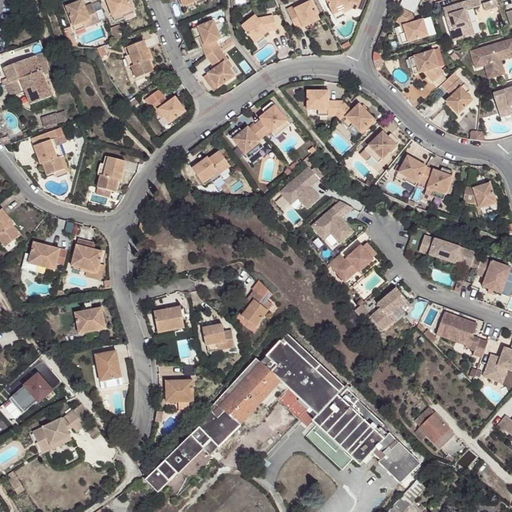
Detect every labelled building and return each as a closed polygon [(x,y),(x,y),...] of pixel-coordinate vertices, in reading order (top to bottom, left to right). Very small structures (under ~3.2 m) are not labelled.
[(82,0),(81,0),(66,7),(75,31),(99,22),(91,3),(85,6),(82,0)] [(127,11),(133,9),(129,0),(106,0),(115,22),(129,16),(127,11)] [(326,0),(333,15),(341,11),(348,7),(350,10),(353,9),(356,10),(356,9),(359,0),(326,0)] [(365,0),(359,0),(356,9),(362,11),(365,0)] [(404,0),(401,8),(403,9),(412,14),(415,15),(422,2),(418,0),(404,0)] [(461,12),(464,11),(479,7),(476,0),(472,0),(442,10),(452,42),(472,36),(469,25),(465,25),(461,12)] [(494,0),(480,5),(483,12),(497,8),(494,0)] [(300,22),(304,28),(319,20),(310,1),(295,8),(294,6),(286,10),(294,25),(300,22)] [(405,33),(408,43),(434,34),(429,17),(415,22),(412,14),(403,9),(396,23),(399,24),(399,27),(402,26),(405,33)] [(344,16),(341,11),(333,15),(336,20),(344,16)] [(255,43),(267,34),(269,31),(277,30),(273,15),(258,18),(255,16),(242,27),(255,43)] [(202,46),(206,57),(230,39),(228,35),(221,39),(214,21),(197,27),(201,37),(204,45),(202,46)] [(297,31),(304,28),(300,22),(294,25),(297,31)] [(68,26),(62,28),(68,43),(75,45),(68,26)] [(119,26),(109,30),(113,43),(121,40),(119,37),(122,35),(119,26)] [(201,37),(197,27),(190,29),(194,40),(201,37)] [(400,45),(408,43),(405,33),(397,36),(400,45)] [(269,36),(267,34),(255,43),(258,46),(269,36)] [(223,53),(234,44),(230,39),(206,57),(215,69),(207,75),(218,88),(235,76),(230,69),(226,63),(229,60),(223,53)] [(492,58),(511,51),(511,41),(511,40),(468,53),(472,64),(481,62),(483,67),(487,80),(498,77),(494,62),(492,58)] [(144,41),(138,42),(141,50),(146,48),(144,41)] [(141,50),(138,42),(124,48),(128,56),(130,56),(133,65),(131,65),(136,78),(153,72),(148,59),(151,58),(146,48),(141,50)] [(103,47),(96,49),(100,58),(107,55),(103,47)] [(438,49),(433,50),(438,67),(443,65),(438,49)] [(433,50),(414,57),(419,73),(422,72),(433,83),(444,73),(438,67),(433,50)] [(511,57),(511,51),(492,58),(494,62),(498,77),(503,75),(499,61),(511,57)] [(376,53),(372,54),(372,61),(374,69),(380,67),(381,66),(381,64),(381,62),(380,59),(379,55),(377,53),(376,53)] [(130,56),(128,56),(123,58),(127,67),(131,65),(133,65),(130,56)] [(34,57),(3,68),(9,83),(5,84),(9,95),(10,95),(10,96),(11,96),(11,97),(12,97),(13,97),(25,93),(30,106),(51,98),(34,57)] [(419,73),(414,57),(406,59),(412,75),(419,73)] [(462,89),(465,85),(454,74),(441,85),(451,97),(446,102),(458,115),(473,101),(466,93),(462,89)] [(218,88),(207,75),(204,77),(215,92),(218,88)] [(511,103),(511,88),(490,95),(497,115),(510,112),(508,108),(507,105),(511,103)] [(159,110),(164,116),(169,124),(186,112),(175,98),(169,102),(159,89),(146,98),(156,112),(159,110)] [(327,116),(335,116),(335,115),(341,100),(329,100),(329,91),(307,91),(307,109),(318,109),(318,105),(327,105),(327,116)] [(127,104),(131,109),(138,104),(134,99),(127,104)] [(352,110),(341,99),(341,100),(335,115),(349,128),(353,125),(360,132),(374,119),(359,104),(352,110)] [(254,125),(265,138),(270,134),(277,129),(281,133),(290,125),(271,102),(266,107),(268,111),(260,118),(261,120),(254,125)] [(317,115),(327,116),(327,105),(318,105),(318,109),(317,115)] [(63,114),(67,126),(70,125),(76,123),(71,111),(63,114)] [(63,114),(48,119),(52,131),(61,128),(67,126),(63,114)] [(260,142),(265,138),(254,125),(249,129),(247,128),(239,134),(236,132),(229,136),(248,159),(258,151),(254,147),(260,142)] [(277,129),(270,134),(273,138),(281,133),(277,129)] [(59,132),(61,136),(53,139),(57,148),(54,149),(57,158),(59,157),(64,169),(53,173),(55,177),(67,172),(59,148),(67,145),(62,131),(59,132)] [(468,140),(474,141),(479,142),(482,142),(482,136),(479,132),(470,131),(468,132),(468,140)] [(33,142),(34,145),(38,144),(42,152),(37,153),(40,165),(42,164),(46,176),(53,173),(64,169),(59,157),(57,158),(54,149),(57,148),(53,139),(61,136),(59,132),(33,142)] [(381,133),(369,144),(374,150),(370,154),(371,155),(378,163),(400,142),(394,136),(391,140),(388,137),(386,138),(381,133)] [(8,139),(0,142),(6,149),(11,147),(8,139)] [(263,147),(260,142),(254,147),(258,151),(263,147)] [(374,150),(369,144),(362,151),(368,158),(371,155),(370,154),(374,150)] [(202,168),(195,173),(204,185),(211,180),(210,178),(218,172),(219,174),(230,166),(219,152),(209,159),(207,157),(198,164),(202,168)] [(118,167),(120,160),(105,156),(103,164),(106,165),(102,175),(100,175),(97,187),(115,192),(119,179),(121,180),(124,169),(118,167)] [(406,179),(415,184),(425,166),(407,156),(395,178),(404,183),(406,179)] [(126,161),(120,160),(118,167),(124,169),(126,161)] [(106,165),(103,164),(100,163),(97,174),(100,175),(102,175),(106,165)] [(192,169),(195,173),(202,168),(198,164),(192,169)] [(321,179),(311,166),(281,191),(292,204),(300,198),(309,209),(321,198),(309,183),(312,181),(315,185),(321,179)] [(426,167),(425,166),(415,184),(417,185),(418,183),(428,187),(427,188),(433,190),(431,196),(443,200),(453,172),(446,170),(445,174),(440,172),(439,174),(425,169),(426,167)] [(210,178),(211,180),(213,183),(221,177),(219,174),(218,172),(210,178)] [(404,183),(413,188),(415,184),(406,179),(404,183)] [(466,187),(463,202),(478,205),(479,209),(496,204),(489,184),(473,188),(466,187)] [(433,190),(427,188),(425,194),(431,196),(433,190)] [(353,209),(341,201),(312,226),(321,236),(329,230),(332,233),(340,243),(354,232),(342,218),(353,209)] [(2,218),(0,215),(0,240),(5,247),(20,236),(12,226),(14,225),(6,215),(2,218)] [(329,230),(321,236),(324,239),(332,233),(329,230)] [(425,237),(419,253),(455,265),(456,264),(471,269),(476,255),(425,237)] [(84,269),(98,272),(99,266),(103,252),(93,249),(86,247),(88,242),(78,239),(77,245),(71,266),(84,269)] [(60,249),(34,242),(31,255),(26,253),(22,268),(36,271),(37,265),(55,270),(60,249)] [(367,243),(362,247),(372,259),(377,255),(367,243)] [(340,254),(329,264),(344,282),(358,271),(359,272),(373,260),(372,259),(362,247),(361,246),(345,260),(340,254)] [(510,272),(482,261),(476,277),(485,281),(482,290),(501,297),(510,272)] [(98,272),(84,269),(83,274),(101,279),(104,267),(99,266),(98,272)] [(511,291),(511,272),(510,272),(501,297),(509,300),(511,291)] [(272,293),(258,279),(251,289),(253,291),(248,297),(254,301),(249,307),(242,316),(256,327),(273,304),(267,300),(272,293)] [(459,282),(454,294),(459,295),(463,284),(459,282)] [(387,317),(406,301),(396,290),(377,305),(380,309),(370,318),(381,332),(392,323),(387,317)] [(244,303),(249,307),(254,301),(248,297),(244,303)] [(154,312),(158,332),(184,327),(180,307),(154,312)] [(101,308),(75,313),(79,334),(106,329),(101,308)] [(477,326),(444,313),(436,333),(466,344),(465,347),(464,349),(473,352),(472,356),(480,359),(486,343),(472,338),(477,326)] [(343,386),(290,336),(302,325),(294,316),(292,314),(288,315),(275,331),(283,339),(282,341),(267,357),(266,356),(260,362),(256,358),(192,428),(190,426),(173,446),(174,448),(169,454),(170,455),(146,479),(158,492),(179,472),(177,470),(201,447),(211,457),(241,426),(240,425),(258,406),(262,409),(265,405),(262,402),(281,381),(318,416),(315,420),(363,464),(372,455),(388,437),(382,430),(385,427),(358,402),(359,401),(347,390),(341,396),(338,393),(343,386)] [(202,327),(205,345),(216,343),(217,350),(234,348),(231,333),(225,334),(222,324),(202,327)] [(420,332),(432,344),(435,341),(426,332),(426,333),(422,329),(420,332)] [(436,333),(435,336),(465,347),(466,344),(436,333)] [(216,343),(205,345),(206,352),(217,350),(216,343)] [(511,344),(509,352),(503,349),(499,359),(490,356),(482,378),(491,382),(495,372),(504,376),(506,371),(511,373),(511,344)] [(116,350),(95,355),(100,381),(122,377),(116,350)] [(401,359),(397,353),(393,354),(397,361),(401,359)] [(476,371),(471,370),(468,377),(473,379),(476,371)] [(495,372),(491,382),(501,385),(504,376),(495,372)] [(38,374),(11,396),(24,411),(37,400),(38,401),(51,390),(38,374)] [(166,381),(167,402),(180,402),(194,401),(193,380),(166,381)] [(24,411),(11,396),(9,398),(21,413),(24,411)] [(80,403),(73,409),(82,422),(90,416),(80,403)] [(64,415),(66,418),(72,426),(75,430),(84,424),(82,422),(73,409),(64,415)] [(441,437),(449,429),(430,409),(416,424),(422,429),(421,430),(435,444),(439,448),(445,441),(441,437)] [(511,416),(510,419),(504,413),(494,425),(500,431),(502,428),(511,436),(511,416)] [(66,418),(62,420),(66,429),(72,426),(66,418)] [(62,419),(33,431),(41,451),(70,438),(66,429),(62,420),(62,419)] [(456,435),(449,429),(441,437),(445,441),(439,448),(441,450),(456,435)] [(41,451),(33,431),(29,432),(37,452),(39,456),(72,442),(70,438),(41,451)] [(390,435),(388,437),(372,455),(377,460),(396,441),(390,435)] [(402,485),(410,477),(426,460),(405,441),(401,446),(396,441),(377,460),(380,463),(379,464),(401,486),(402,485)] [(14,487),(22,482),(13,469),(6,474),(14,487)] [(402,511),(424,489),(416,481),(415,481),(410,477),(402,485),(407,490),(398,500),(392,506),(399,511),(402,511)] [(25,487),(22,482),(14,487),(17,492),(25,487)] [(495,511),(501,503),(484,491),(472,508),(478,511),(495,511)]
